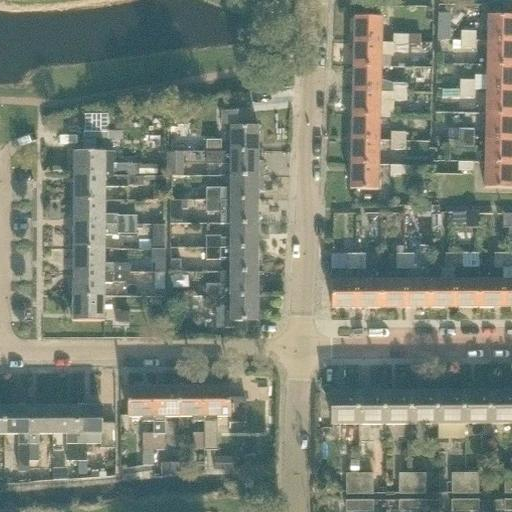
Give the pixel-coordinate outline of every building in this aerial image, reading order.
[(511,18),(488,18),(487,42),(511,42),(511,18)] [(355,19),(354,43),(381,44),(382,20),(355,19)] [(460,34),(459,42),(476,42),(476,34),(460,34)] [(476,50),(476,42),(459,42),(459,50),(476,50)] [(511,42),(487,42),(487,67),(511,67),(511,42)] [(381,44),(354,43),(354,68),(381,68),(381,44)] [(408,45),(394,44),(394,53),(408,53),(408,45)] [(511,67),(487,67),(486,91),(511,91),(511,67)] [(354,68),(353,92),(380,93),(381,68),(354,68)] [(459,82),(459,91),(475,91),(475,82),(459,82)] [(475,100),(475,91),(459,91),(459,99),(475,100)] [(511,91),(486,91),(486,116),(511,116),(511,91)] [(380,93),(353,92),(352,117),(380,117),(380,93)] [(407,94),(393,93),(393,102),(407,102),(407,94)] [(230,153),(257,153),(257,130),(251,129),(252,113),(222,112),(221,126),(230,126),(230,153)] [(511,116),(486,116),(485,140),(511,141),(511,116)] [(352,117),(352,141),(379,142),(380,117),(352,117)] [(95,125),(95,140),(122,141),(122,125),(95,125)] [(460,132),(460,140),(474,140),(474,132),(460,132)] [(511,158),(511,141),(485,140),(485,165),(511,166),(511,158)] [(379,142),(352,141),(351,166),(378,166),(379,142)] [(206,153),(220,153),(220,142),(206,142),(206,153)] [(406,143),(392,142),(392,151),(405,151),(406,143)] [(167,166),(177,166),(177,153),(167,153),(167,166)] [(230,165),(230,176),(263,176),(263,163),(257,163),(257,153),(230,153),(220,153),(206,153),(206,165),(230,165)] [(73,154),(72,179),(142,178),(142,175),(138,175),(138,165),(112,165),(112,169),(104,169),(104,154),(73,154)] [(473,173),(473,165),(460,165),(459,172),(473,173)] [(511,166),(485,165),(485,190),(511,190),(511,166)] [(139,166),(138,175),(157,175),(157,166),(139,166)] [(378,166),(351,166),(351,190),(378,191),(378,166)] [(206,201),(256,201),(257,192),(263,192),(263,176),(230,176),(230,191),(206,191),(206,201)] [(104,202),(104,189),(118,189),(118,187),(142,187),(142,178),(72,179),(72,202),(104,202)] [(194,202),(205,202),(206,191),(194,191),(194,202)] [(229,225),(256,225),(256,201),(206,201),(206,214),(219,214),(219,212),(229,213),(229,225)] [(104,226),(104,216),(104,202),(72,202),(72,226),(104,226)] [(431,209),(416,209),(417,218),(431,218),(431,209)] [(466,224),(478,224),(478,213),(466,214),(466,224)] [(511,222),(511,214),(503,215),(503,222),(511,222)] [(117,216),(104,216),(104,226),(136,226),(136,217),(117,217),(117,216)] [(256,249),(256,225),(229,225),(229,241),(220,242),(220,239),(206,239),(206,249),(256,249)] [(103,250),(103,236),(104,226),(72,226),(72,250),(103,250)] [(104,226),(103,236),(117,237),(117,235),(136,235),(136,226),(104,226)] [(164,250),(164,241),(151,241),(151,250),(164,250)] [(256,273),(256,249),(206,249),(205,263),(229,263),(229,273),(256,273)] [(103,266),(103,250),(72,250),(72,274),(129,274),(129,266),(103,266)] [(171,262),(171,273),(181,273),(181,262),(177,262),(177,252),(169,251),(169,262),(171,262)] [(445,269),(455,269),(454,255),(445,255),(445,269)] [(356,256),(356,270),(365,271),(365,256),(356,256)] [(405,257),(405,271),(414,271),(414,257),(405,257)] [(495,271),(504,271),(504,257),(496,257),(495,271)] [(132,263),(132,274),(145,274),(146,263),(132,263)] [(441,270),(441,283),(430,283),(430,311),(455,310),(455,270),(441,270)] [(455,270),(455,310),(479,310),(479,282),(478,282),(478,270),(455,270)] [(381,311),(406,311),(405,283),(405,271),(381,271),(381,283),(381,311)] [(205,297),(256,297),(256,273),(229,273),(229,274),(219,274),(219,285),(205,285),(205,297)] [(129,284),(129,274),(72,274),(71,298),(103,298),(103,285),(129,284)] [(148,274),(145,274),(132,274),(131,283),(147,283),(148,274)] [(479,310),(504,310),(504,282),(479,282),(479,310)] [(332,311),(356,311),(356,283),(332,283),(332,311)] [(356,283),(356,311),(381,311),(381,283),(356,283)] [(405,283),(406,311),(430,311),(430,283),(405,283)] [(196,297),(205,297),(205,286),(196,286),(196,297)] [(256,321),(256,297),(205,297),(205,310),(215,310),(215,329),(230,329),(234,329),(234,321),(256,321)] [(102,323),(103,298),(71,298),(71,323),(102,323)] [(189,310),(189,299),(171,299),(171,310),(189,310)] [(165,300),(147,300),(147,310),(164,310),(165,300)] [(128,324),(128,315),(116,316),(116,324),(128,324)] [(153,424),(153,388),(128,388),(128,419),(142,419),(142,424),(153,424)] [(164,436),(164,424),(164,419),(178,419),(177,388),(153,388),(153,424),(153,436),(164,436)] [(203,423),(203,388),(177,388),(178,419),(193,419),(193,423),(203,423)] [(229,388),(203,388),(203,423),(213,423),(213,419),(229,419),(229,424),(245,424),(245,399),(229,399),(229,388)] [(440,394),(440,426),(467,426),(467,393),(440,394)] [(467,393),(467,426),(493,426),(493,393),(467,393)] [(493,426),(511,425),(511,393),(493,393),(493,426)] [(334,426),(360,426),(360,394),(334,394),(334,426)] [(360,394),(360,426),(387,426),(387,394),(360,394)] [(387,394),(387,426),(414,426),(413,394),(387,394)] [(413,394),(414,426),(440,426),(440,394),(413,394)] [(52,435),(66,435),(66,446),(66,463),(76,463),(76,408),(52,409),(52,435)] [(86,480),(86,446),(86,435),(99,435),(99,449),(115,449),(115,426),(101,426),(100,408),(76,408),(76,463),(76,480),(86,480)] [(4,436),(17,436),(18,446),(28,445),(28,409),(4,409),(4,436)] [(52,435),(52,409),(28,409),(28,445),(39,445),(38,435),(52,435)] [(193,450),(203,450),(203,434),(193,434),(193,450)] [(203,434),(203,450),(215,451),(215,434),(203,434)] [(153,452),(153,436),(143,436),(143,452),(153,452)] [(164,436),(153,436),(153,452),(164,452),(164,436)] [(29,473),(28,447),(18,447),(18,474),(29,473)] [(38,470),(38,464),(38,447),(28,447),(29,473),(29,470),(38,470)] [(154,457),(154,474),(165,474),(165,457),(154,457)] [(215,459),(215,471),(225,471),(225,459),(215,459)] [(451,466),(451,476),(464,475),(463,466),(451,466)] [(66,482),(65,470),(53,471),(54,482),(66,482)] [(347,496),(360,496),(360,476),(347,477),(347,496)] [(360,476),(360,496),(373,496),(373,476),(360,476)] [(400,496),(413,496),(413,476),(400,476),(400,496)] [(413,476),(413,496),(425,495),(425,476),(413,476)] [(453,496),(466,496),(465,476),(453,476),(453,496)] [(465,476),(466,496),(478,496),(478,476),(465,476)] [(466,503),(465,511),(479,511),(479,502),(466,503)] [(346,511),(359,511),(360,503),(347,503),(346,511)] [(360,503),(359,511),(372,511),(372,503),(360,503)] [(399,511),(412,511),(413,503),(399,503),(399,511)] [(413,503),(412,511),(426,511),(426,503),(413,503)] [(452,511),(465,511),(466,503),(453,503),(452,511)]
